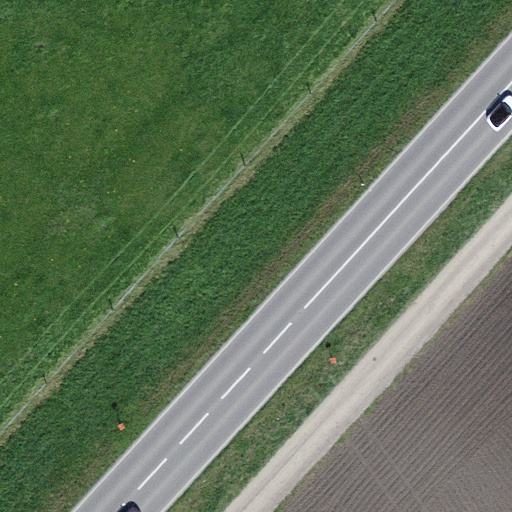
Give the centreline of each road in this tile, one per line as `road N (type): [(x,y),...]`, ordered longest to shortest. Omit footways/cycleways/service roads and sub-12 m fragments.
road 1 (secondary): [(511,89),(123,511)]
road 2 (track): [(511,218),(243,511)]
